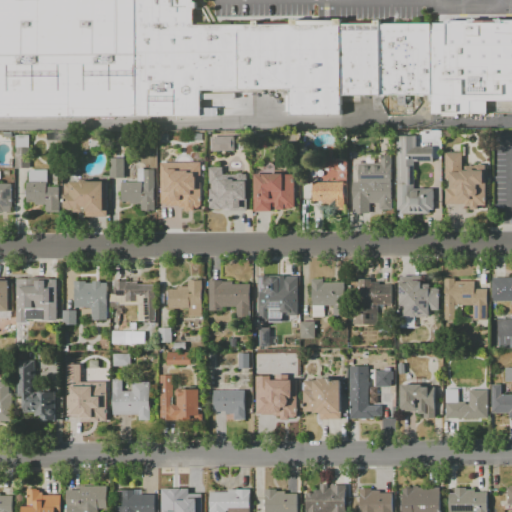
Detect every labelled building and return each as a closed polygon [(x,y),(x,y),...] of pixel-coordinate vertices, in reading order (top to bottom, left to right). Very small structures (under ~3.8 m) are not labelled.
[(0,117),(0,0),(196,0),(196,3),(199,3),(199,9),(196,9),(196,26),(256,26),(256,22),(261,22),(261,26),(295,25),(295,21),(301,21),(301,23),(338,22),(338,21),(344,21),(344,25),(378,25),(378,22),(383,22),(383,25),(433,25),(434,24),(449,24),(449,22),(472,22),(472,21),(479,21),(479,22),(498,22),(498,21),(505,20),(505,22),(511,22),(511,101),(473,102),(473,114),(434,115),(435,95),(383,96),(344,96),(344,115),(293,116),(293,90),(242,90),(242,116),(0,117)] [(30,166),(16,167),(16,134),(30,134),(30,166)] [(238,137),(238,151),(214,152),(214,138),(238,137)] [(400,137),(419,137),(419,138),(436,138),(436,162),(417,162),(417,190),(436,190),(436,211),(433,211),(433,214),(405,214),(405,211),(400,211),(400,137)] [(448,154),(465,154),(464,172),(467,172),(468,167),(478,167),(478,166),(481,165),(487,166),(489,166),(489,206),(481,206),(481,211),(473,211),(473,207),(469,207),(468,205),(448,205),(449,190),(454,190),(454,180),(448,180),(448,154)] [(384,156),(395,156),(395,165),(394,165),(395,200),(395,210),(383,211),(383,204),(372,204),(373,214),(356,214),(356,183),(363,183),(363,164),(384,164),(384,156)] [(113,159),(127,159),(127,179),(113,179),(113,159)] [(250,176),(250,212),(234,212),(232,209),(224,209),(224,210),(215,210),(215,208),(212,208),(213,190),(214,190),(215,184),(212,184),(212,169),(226,168),(226,176),(240,176),(241,174),(245,174),(246,176),(250,176)] [(30,169),(30,181),(47,181),(48,181),(48,169),(30,169)] [(141,169),(147,169),(147,171),(157,171),(157,201),(158,201),(158,211),(145,211),(145,205),(133,205),(133,202),(125,202),(125,183),(141,183),(141,169)] [(298,176),(298,208),(294,208),(294,209),(288,209),(288,211),(279,211),(278,203),(273,203),(274,212),(257,213),(257,175),(287,175),(287,176),(298,176)] [(47,211),(59,211),(58,186),(47,186),(47,181),(30,181),(26,181),(27,203),(47,203),(47,211)] [(111,183),(111,218),(89,218),(89,208),(87,208),(87,213),(78,213),(78,210),(71,210),(70,208),(68,208),(68,185),(74,185),(74,183),(83,183),(85,181),(90,181),(91,183),(107,183),(111,183)] [(0,212),(0,183),(12,183),(12,207),(11,207),(11,212),(0,212)] [(347,183),(347,201),(348,201),(348,211),(331,211),(331,202),(316,202),(316,183),(347,183)] [(164,185),(174,185),(174,189),(199,189),(199,196),(205,196),(205,206),(205,211),(192,212),(192,210),(181,210),(181,208),(164,208),(164,185)] [(442,289),(442,311),(433,311),(433,317),(420,317),(415,317),(413,317),(408,317),(403,317),(403,277),(415,277),(425,277),(425,285),(433,285),(433,289),(441,289),(442,289)] [(60,280),(61,321),(47,321),(31,321),(31,323),(20,323),(20,280),(31,280),(31,278),(43,278),(43,279),(53,279),(53,280),(60,280)] [(511,278),(511,302),(496,302),(496,299),(495,299),(495,281),(496,281),(496,279),(511,278)] [(0,310),(14,310),(14,280),(2,280),(2,279),(0,279),(0,310)] [(490,290),(490,321),(476,321),(476,306),(458,306),(458,321),(448,322),(447,279),(458,279),(458,283),(478,282),(478,290),(490,290)] [(348,283),(348,316),(337,317),(337,306),(327,307),(327,318),(315,318),(314,280),(326,280),(326,284),(348,283)] [(395,286),(395,306),(394,306),(394,307),(390,307),(390,306),(380,306),(381,327),(372,327),(372,325),(356,326),(356,316),(359,316),(359,310),(372,310),(372,306),(362,306),(362,280),(374,280),(374,284),(382,283),(382,286),(395,286)] [(191,282),(205,281),(205,317),(192,317),(192,309),(172,309),(172,290),(181,290),(181,288),(191,288),(191,282)] [(253,285),(253,320),(239,321),(239,308),(225,308),(225,311),(212,311),(212,281),(225,281),(225,282),(235,282),(235,285),(253,285)] [(300,283),(300,316),(276,317),(276,307),(268,307),(267,281),(282,281),(282,283),(300,283)] [(110,287),(110,307),(78,308),(77,282),(89,282),(89,284),(98,284),(98,287),(110,287)] [(158,285),(158,322),(157,322),(158,324),(148,325),(148,322),(141,322),(141,305),(122,306),(122,303),(113,303),(113,295),(117,295),(117,282),(129,282),(129,283),(140,283),(141,285),(158,285)] [(66,312),(79,311),(79,326),(66,326),(66,312)] [(303,323),(318,323),(318,339),(304,339),(303,323)] [(161,329),(175,329),(175,345),(162,345),(161,329)] [(263,346),(263,329),(281,329),(281,332),(282,332),(283,345),(263,346)] [(128,332),(128,345),(115,345),(115,332),(128,332)] [(136,333),(148,333),(148,345),(136,345),(136,333)] [(232,339),(240,339),(240,347),(232,347),(232,339)] [(194,353),(194,366),(171,366),(171,353),(194,353)] [(134,354),(134,367),(117,367),(116,355),(134,354)] [(242,369),(241,354),(254,354),(254,369),(242,369)] [(21,361),(38,361),(38,393),(58,393),(58,422),(44,422),(44,417),(38,417),(38,413),(26,413),(26,397),(21,397),(21,361)] [(353,420),(353,367),(372,367),(372,406),(384,406),(384,417),(377,417),(377,420),(353,420)] [(379,388),(378,372),(394,372),(394,388),(379,388)] [(163,376),(176,376),(176,398),(175,398),(175,405),(181,405),(181,397),(180,396),(180,392),(182,389),(186,389),(187,390),(202,390),(203,393),(206,393),(207,415),(206,415),(206,422),(163,421),(163,376)] [(307,412),(307,382),(317,382),(321,382),(321,379),(333,379),(333,381),(344,381),(344,414),(344,420),(332,420),(332,421),(322,421),(322,414),(317,414),(317,412),(307,412)] [(115,416),(115,380),(125,380),(125,392),(135,392),(135,383),(152,383),(153,421),(142,421),(142,415),(115,416)] [(0,381),(10,381),(10,393),(13,393),(13,420),(0,420),(0,381)] [(495,385),(504,385),(504,396),(511,396),(511,414),(495,414),(495,385)] [(438,419),(426,419),(426,415),(421,415),(421,411),(419,411),(419,412),(404,412),(404,386),(425,386),(425,388),(437,388),(438,419)] [(448,390),(461,390),(461,403),(469,403),(469,406),(472,406),(472,391),(490,391),(491,419),(449,419),(448,390)] [(247,391),(248,420),(236,421),(236,415),(229,415),(229,412),(217,412),(216,392),(247,391)] [(260,395),(272,395),(272,403),(280,403),(280,406),(283,406),(283,391),(301,391),(301,419),(272,420),(272,430),(260,430),(260,412),(256,412),(256,404),(260,404),(260,395)] [(82,422),(69,422),(69,408),(82,408),(82,409),(92,409),(91,394),(110,394),(111,417),(110,417),(110,422),(86,422),(86,417),(82,417),(82,422)] [(334,486),(349,486),(349,511),(309,511),(310,494),(317,494),(317,491),(323,491),(324,485),(331,485),(331,489),(333,489),(334,486)] [(110,487),(109,510),(101,510),(101,511),(70,511),(70,491),(83,491),(83,487),(110,487)] [(443,488),(443,511),(405,511),(405,489),(416,489),(416,487),(422,487),(422,489),(443,488)] [(395,494),(395,511),(363,511),(363,490),(374,489),(374,491),(383,491),(383,494),(395,494)] [(452,511),(452,494),(457,494),(457,489),(469,489),(469,491),(478,491),(478,493),(491,493),(491,511),(452,511)] [(30,490),(40,490),(40,491),(42,491),(42,493),(45,493),(45,497),(64,497),(64,511),(25,511),(25,508),(30,508),(30,490)] [(253,490),(253,511),(231,511),(229,511),(213,511),(213,493),(231,493),(231,490),(253,490)] [(300,495),(300,511),(268,511),(268,491),(279,490),(279,492),(288,492),(288,495),(300,495)] [(158,496),(158,511),(118,511),(118,508),(126,507),(125,491),(137,491),(137,493),(146,493),(146,496),(158,496)] [(206,496),(206,511),(173,511),(173,491),(184,491),(184,493),(193,493),(193,496),(206,496)] [(14,495),(14,511),(0,511),(0,493),(1,493),(1,495),(14,495)] [(19,495),(28,495),(28,504),(19,504),(19,495)]
